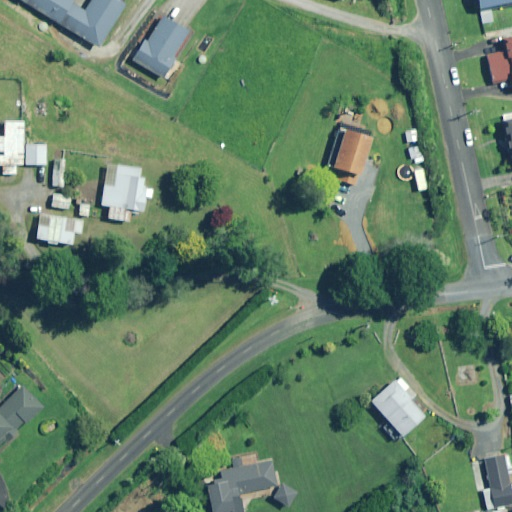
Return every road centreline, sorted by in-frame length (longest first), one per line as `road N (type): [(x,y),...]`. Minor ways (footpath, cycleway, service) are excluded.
road 1 (residential): [(490,288),(339,312),(257,341),(66,511)]
road 2 (residential): [(490,288),(427,0)]
